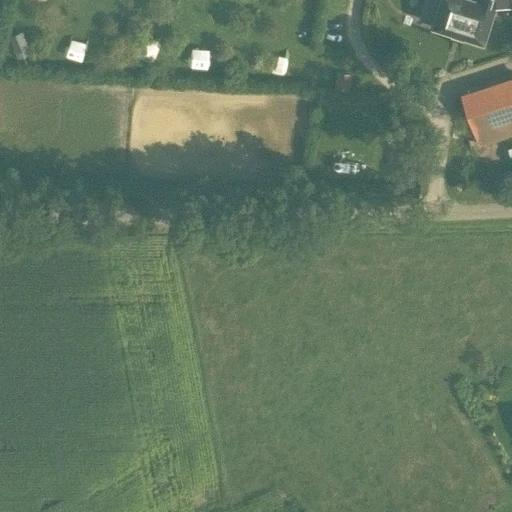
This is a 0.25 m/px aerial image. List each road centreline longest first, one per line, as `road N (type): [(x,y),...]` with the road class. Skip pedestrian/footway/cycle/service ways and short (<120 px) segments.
road 1 (unclassified): [(0,218),(511,209)]
road 2 (track): [(430,212),(447,148),(448,106),(364,62),(354,0)]
